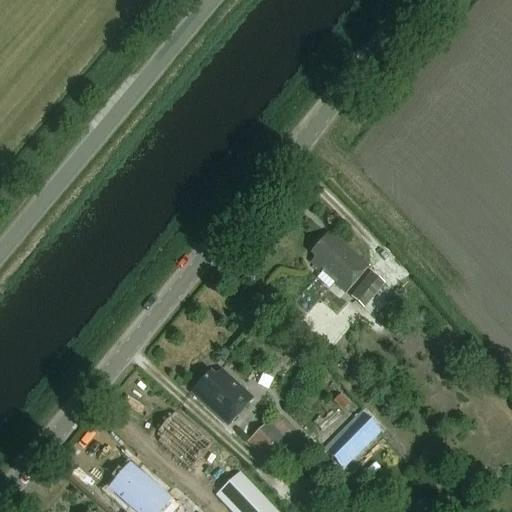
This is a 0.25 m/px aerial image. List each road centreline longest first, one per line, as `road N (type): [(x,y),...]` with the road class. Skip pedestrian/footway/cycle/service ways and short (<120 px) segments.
road 1 (tertiary): [(10,511),(430,0)]
road 2 (unclassified): [(0,259),(219,0)]
